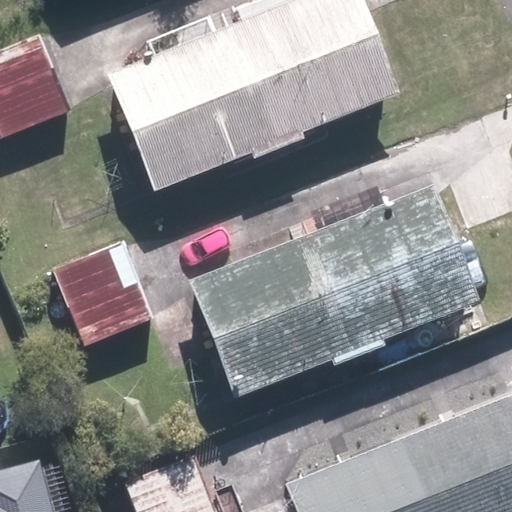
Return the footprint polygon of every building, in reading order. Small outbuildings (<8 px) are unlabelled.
[(400,97),(360,0),(299,0),(106,77),(153,194),(400,97)] [(68,112),(39,39),(0,53),(0,132),(2,137),(68,112)] [(432,188),(189,284),(235,400),(478,304),(432,188)] [(149,321),(120,245),(56,270),(85,345),(149,321)] [(511,511),(511,395),(286,484),(296,511),(511,511)] [(216,511),(196,458),(125,484),(135,511),(216,511)] [(50,511),(38,463),(0,473),(0,511),(50,511)]
